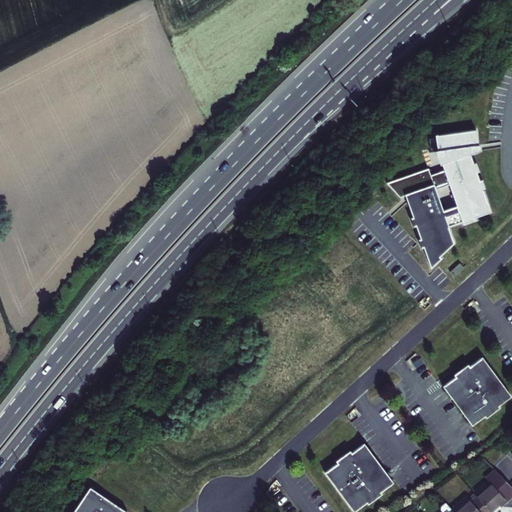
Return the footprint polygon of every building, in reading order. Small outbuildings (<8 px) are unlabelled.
[(482,148),(477,127),(436,136),(434,148),(440,165),(445,178),(453,201),(462,226),(467,224),(468,227),(474,224),(481,222),(480,219),(495,214),(486,187),(489,186),(486,177),(482,178),(480,169),(483,168),(480,159),(476,160),(473,152),(482,148)] [(453,229),(462,226),(453,201),(439,205),(431,183),(445,178),(440,165),(427,169),(424,163),(383,178),(391,200),(411,195),(419,217),(416,218),(420,227),(422,226),(426,238),(424,239),(427,248),(430,248),(437,268),(459,245),(453,229)] [(460,265),(449,273),(452,278),(463,270),(460,265)] [(509,393),(480,354),(467,363),(466,361),(459,367),(452,372),(453,374),(440,383),(470,422),(483,413),(484,415),(498,405),(496,403),(509,393)] [(333,467),(321,476),(347,511),(355,511),(363,506),(364,508),(378,498),(377,496),(389,486),(360,447),(347,457),(346,455),(340,459),(332,465),(333,467)] [(511,490),(511,487),(492,467),(481,476),(487,482),(473,494),(487,510),(494,503),(500,498),(502,500),(511,490)] [(127,511),(90,487),(73,511),(127,511)] [(451,511),(452,511),(484,511),(487,510),(473,494),(467,500),(465,499),(451,511)] [(452,511),(451,511),(442,500),(437,504),(437,508),(440,511),(452,511)]
